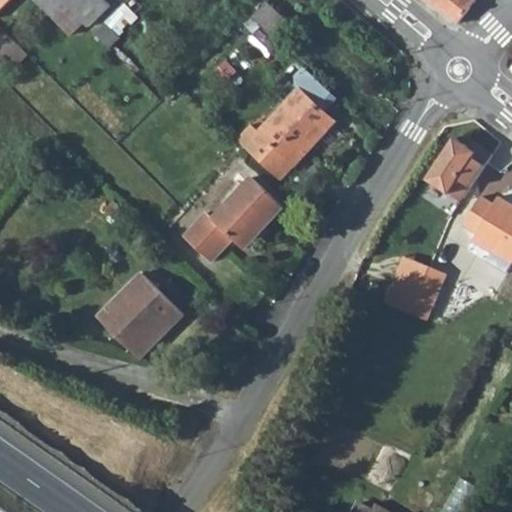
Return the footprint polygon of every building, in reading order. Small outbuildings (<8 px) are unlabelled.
[(0,0),(0,13),(13,0),(0,0)] [(111,5),(106,0),(61,0),(64,3),(51,17),(71,37),(85,24),(89,27),(111,5)] [(427,0),(440,10),(456,25),(476,0),(427,0)] [(265,1),(251,15),(279,42),(293,29),(265,1)] [(120,38),(105,22),(94,32),(110,48),(120,38)] [(0,61),(16,45),(2,31),(0,32),(0,61)] [(303,87),(262,130),(254,122),(241,136),(284,178),(337,119),(303,87)] [(475,153),(454,140),(428,182),(448,194),(453,186),(473,198),(491,169),(473,158),(475,153)] [(212,216),(201,228),(227,254),(238,242),(251,253),(289,210),(256,181),(218,222),(212,216)] [(474,224),(486,232),(490,225),(507,196),(494,189),(474,224)] [(511,193),(509,192),(507,196),(490,225),(486,232),(483,238),(509,253),(511,245),(511,193)] [(217,265),(227,254),(201,228),(190,240),(217,265)] [(406,257),(387,303),(427,319),(446,274),(406,257)] [(140,356),(184,313),(142,270),(98,315),(140,356)]
